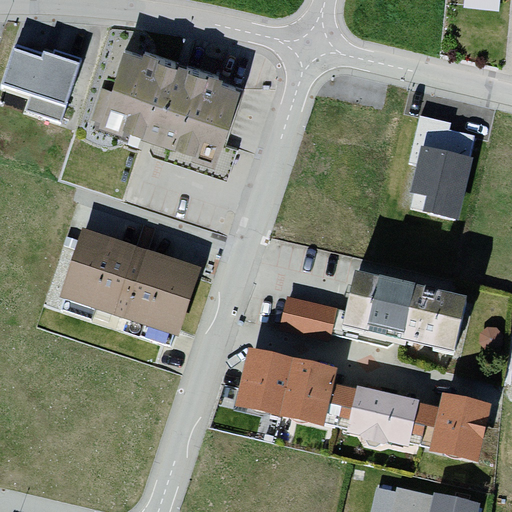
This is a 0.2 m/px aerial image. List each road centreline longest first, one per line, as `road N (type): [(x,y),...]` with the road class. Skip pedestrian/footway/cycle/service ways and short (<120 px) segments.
road 1 (residential): [(310,45),(157,511)]
road 2 (residential): [(310,45),(110,6),(0,4)]
road 3 (unknown): [(219,318),(425,375)]
road 4 (residential): [(511,95),(310,45)]
